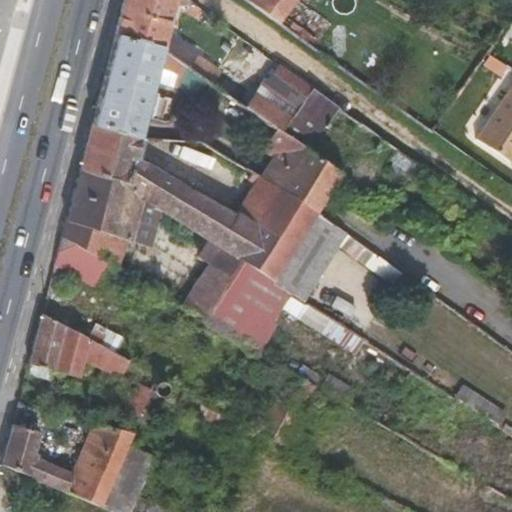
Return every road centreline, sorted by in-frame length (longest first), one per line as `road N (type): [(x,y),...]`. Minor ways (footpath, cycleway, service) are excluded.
road 1 (primary): [(0,339),(90,0)]
road 2 (primary): [(50,0),(0,189)]
